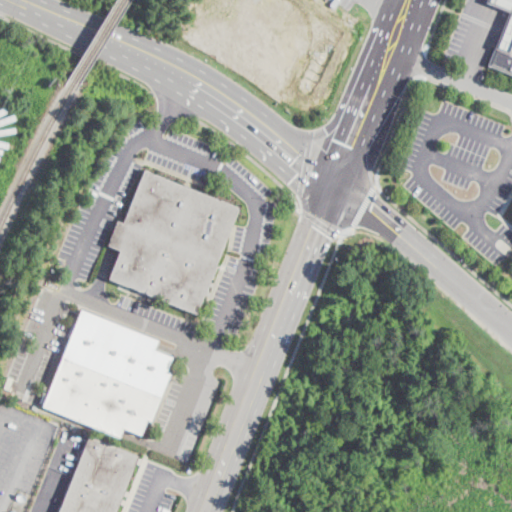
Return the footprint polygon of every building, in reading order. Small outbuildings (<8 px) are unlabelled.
[(511,0),(511,46),(510,52),(510,53),(495,47),(493,50),(495,47),(508,12),(485,3),(486,0),(511,0)] [(511,76),(487,66),(493,50),(495,47),(510,53),(511,53),(511,76)] [(238,208),(232,225),(227,236),(217,261),(123,223),(137,188),(144,170),(158,176),(191,189),(238,208)] [(123,223),(217,261),(209,281),(204,294),(196,315),(180,308),(158,299),(138,292),(108,279),(108,278),(119,251),(107,246),(106,246),(116,221),(123,223)] [(62,359),(77,319),(79,315),(81,310),(156,341),(154,347),(152,350),(170,357),(164,373),(168,374),(162,388),(159,398),(62,359)] [(155,406),(150,420),(145,419),(139,434),(121,427),(120,430),(118,435),(118,437),(42,406),(44,403),(46,396),(62,359),(159,398),(155,406)] [(57,511),(88,436),(138,456),(137,457),(134,464),(124,491),(122,495),(120,499),(119,503),(115,511),(57,511)]
